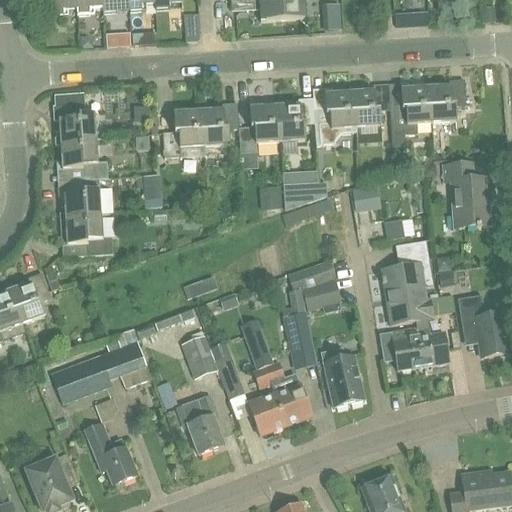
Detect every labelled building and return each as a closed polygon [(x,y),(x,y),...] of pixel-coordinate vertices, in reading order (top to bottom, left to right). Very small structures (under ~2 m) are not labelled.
[(49,0),(50,19),(78,17),(76,0),(49,0)] [(76,0),(78,17),(103,16),(102,0),(76,0)] [(102,0),(103,16),(130,14),(128,0),(102,0)] [(128,0),(130,14),(156,13),(155,0),(128,0)] [(155,0),(156,13),(182,11),(181,0),(155,0)] [(249,0),(251,13),(260,12),(264,12),(265,23),(305,21),(304,0),(249,0)] [(323,33),(341,32),(340,6),(320,8),(323,33)] [(132,35),(111,38),(113,54),(134,51),(132,35)] [(80,39),(81,51),(93,50),(92,42),(87,38),(80,39)] [(426,85),(427,90),(428,110),(432,110),(433,126),(458,124),(457,109),(467,108),(465,82),(450,83),(451,88),(434,89),(434,84),(426,85)] [(357,89),(349,90),(350,95),(351,116),(356,116),(357,131),(356,131),(356,135),(357,147),(372,146),(382,145),(381,129),(380,114),(390,113),(389,87),(375,88),(375,93),(358,94),(357,89)] [(356,135),(356,131),(357,131),(356,116),(351,116),(350,95),(349,90),(350,95),(334,96),(333,91),(325,91),(327,116),(314,117),(315,127),(316,148),(335,147),(335,143),(340,136),(356,135)] [(390,114),(392,137),(392,149),(406,149),(405,137),(417,136),(417,127),(433,126),(432,110),(428,110),(427,90),(400,92),(402,113),(390,113),(390,114)] [(55,147),(60,147),(81,146),(80,142),(96,140),(94,116),(86,116),(84,95),(54,97),(55,108),(53,108),(54,123),(59,123),(60,140),(55,140),(55,147)] [(281,104),(274,104),(274,109),(276,130),(280,129),(281,145),(305,143),(304,128),(315,127),(313,101),(298,103),(298,107),(282,109),(281,104)] [(256,147),(281,145),(280,129),(276,130),(274,109),(257,110),(257,105),(248,106),(250,131),(238,131),(238,133),(240,157),(256,156),(256,147)] [(198,109),(198,114),(200,134),(203,134),(205,150),(229,148),(228,133),(238,133),(238,131),(236,106),(222,107),(223,113),(206,114),(206,109),(198,109)] [(181,152),(205,150),(203,134),(200,134),(198,114),(182,116),(182,110),(173,111),(175,135),(163,136),(165,162),(182,161),(181,152)] [(81,171),(82,182),(108,181),(107,164),(97,164),(96,140),(80,142),(81,146),(60,147),(61,164),(56,164),(57,172),(81,171)] [(437,178),(436,166),(424,168),(425,179),(437,178)] [(490,201),(489,181),(474,182),(473,166),(442,169),(443,185),(449,185),(453,231),(489,228),(487,201),(490,201)] [(425,180),(423,169),(413,171),(415,181),(425,180)] [(60,215),(60,223),(84,221),(84,217),(100,216),(112,215),(111,191),(99,192),(99,181),(108,181),(82,182),(58,184),(59,199),(63,199),(64,215),(60,215)] [(351,193),(356,216),(381,211),(377,188),(351,193)] [(282,211),(280,189),(259,190),(261,212),(282,211)] [(87,258),(103,257),(112,256),(111,239),(102,240),(100,216),(84,217),(84,221),(60,223),(61,248),(86,246),(87,258)] [(402,270),(380,273),(389,328),(415,324),(427,322),(433,321),(430,301),(425,302),(423,290),(432,288),(431,279),(425,243),(399,247),(402,270)] [(287,278),(292,293),(301,289),(302,293),(334,284),(330,262),(287,278)] [(46,277),(52,293),(60,290),(52,269),(46,271),(47,277),(46,277)] [(439,276),(441,289),(451,288),(449,275),(439,276)] [(46,318),(43,309),(52,305),(42,276),(28,281),(29,285),(14,291),(12,286),(5,288),(7,293),(13,312),(18,311),(23,326),(46,318)] [(213,279),(198,285),(202,297),(218,291),(213,279)] [(323,309),(321,301),(337,297),(334,285),(302,293),(308,313),(323,309)] [(316,362),(313,346),(312,347),(305,318),(306,317),(306,315),(304,307),(302,292),(289,294),(292,310),(282,312),(283,319),(292,367),(316,362)] [(0,343),(3,342),(3,343),(26,334),(23,326),(18,311),(13,312),(7,293),(0,295),(0,343)] [(234,296),(219,302),(223,314),(239,308),(234,296)] [(475,334),(480,361),(509,356),(502,316),(484,319),(480,298),(456,302),(461,336),(475,334)] [(195,320),(191,310),(184,312),(188,322),(186,322),(189,330),(194,328),(192,321),(195,320)] [(158,333),(182,324),(179,315),(154,324),(158,333)] [(429,338),(427,322),(415,324),(417,332),(416,332),(418,339),(423,370),(447,366),(443,336),(429,338)] [(161,366),(165,364),(163,357),(158,359),(150,335),(153,334),(150,326),(146,327),(135,331),(149,371),(161,366)] [(259,391),(270,387),(264,370),(273,366),(260,330),(244,336),(257,373),(253,374),(259,391)] [(112,389),(110,383),(147,369),(138,344),(133,331),(115,337),(101,342),(106,356),(52,376),(64,408),(112,389)] [(392,338),(380,340),(384,365),(394,364),(396,374),(423,370),(418,339),(416,332),(404,334),(405,341),(393,343),(392,338)] [(218,373),(210,351),(206,338),(181,348),(194,382),(218,373)] [(29,339),(0,345),(0,363),(32,356),(29,339)] [(226,346),(210,351),(218,373),(229,402),(244,397),(226,346)] [(343,351),(322,356),(324,364),(323,364),(333,410),(364,403),(355,358),(345,360),(343,351)] [(312,419),(301,389),(296,376),(284,381),(283,381),(278,365),(273,367),(273,366),(264,370),(270,387),(274,398),(275,398),(286,428),(312,419)] [(156,389),(165,411),(178,407),(169,384),(156,389)] [(286,428),(275,398),(274,398),(248,408),(259,438),(286,428)] [(210,399),(198,403),(197,402),(175,410),(183,431),(188,430),(198,457),(223,448),(213,419),(216,418),(210,399)] [(103,425),(102,426),(83,433),(90,449),(91,449),(101,476),(107,474),(113,489),(137,479),(127,451),(125,452),(121,441),(111,446),(103,425)] [(58,511),(58,509),(73,503),(68,491),(79,486),(67,457),(56,461),(55,461),(26,473),(41,511),(58,511)] [(470,511),(511,506),(511,499),(509,476),(483,479),(483,475),(461,478),(464,495),(449,497),(451,511),(470,511)] [(0,511),(12,511),(11,507),(10,507),(1,481),(0,481),(0,511)] [(402,511),(391,481),(363,492),(370,511),(402,511)]
